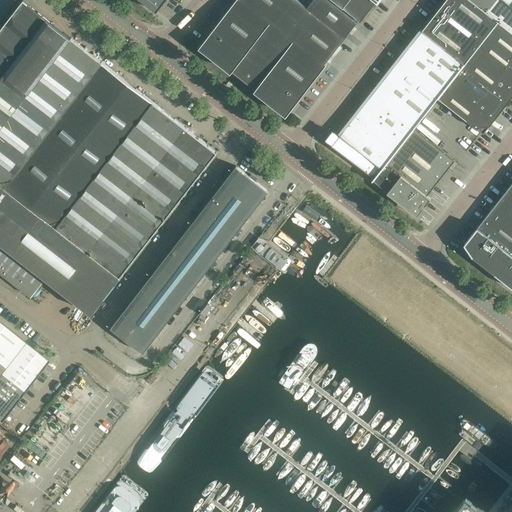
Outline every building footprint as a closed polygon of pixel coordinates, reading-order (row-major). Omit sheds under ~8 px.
[(142,0),(157,11),(165,0),(142,0)] [(249,82),(308,8),(298,0),(236,0),(214,29),(213,29),(200,45),(235,72),(244,77),(245,77),(247,78),(246,79),(249,82)] [(377,0),(332,0),(360,22),(377,0)] [(498,21),(471,0),(445,0),(445,2),(487,35),(498,21)] [(511,0),(471,0),(498,21),(511,31),(511,0)] [(0,131),(72,39),(23,1),(0,30),(0,131)] [(487,35),(445,2),(434,16),(476,49),(486,36),(487,35)] [(324,65),(345,37),(308,8),(249,82),(253,87),(288,114),(301,97),(326,66),(324,65)] [(476,49),(434,16),(422,30),(465,63),(474,51),(476,49)] [(498,21),(487,35),(486,36),(511,56),(511,31),(498,21)] [(465,63),(422,30),(411,45),(453,78),(462,67),(465,63)] [(511,56),(486,36),(476,49),(474,51),(511,81),(511,56)] [(0,193),(6,187),(102,62),(72,39),(0,131),(0,193)] [(453,78),(411,45),(400,59),(442,92),(450,82),(453,78)] [(511,81),(474,51),(465,63),(462,67),(508,102),(511,96),(511,81)] [(442,92),(400,59),(389,73),(431,106),(438,97),(442,92)] [(57,227),(154,102),(102,62),(6,187),(57,227)] [(450,82),(496,118),(508,102),(462,67),(453,78),(450,82)] [(431,106),(389,73),(377,87),(420,120),(431,106)] [(450,82),(442,92),(438,97),(483,133),(496,118),(450,82)] [(414,128),(420,120),(377,87),(355,116),(398,149),(414,128)] [(89,251),(186,127),(154,102),(57,227),(89,251)] [(374,180),(398,149),(355,116),(341,134),(340,134),(340,135),(333,144),(332,144),(374,177),(372,180),(373,180),(374,180)] [(121,276),(217,151),(186,127),(89,251),(121,276)] [(428,195),(448,169),(419,146),(426,137),(414,128),(398,149),(374,180),(388,191),(388,192),(410,210),(411,209),(412,210),(413,210),(414,210),(415,211),(416,211),(417,211),(419,210),(420,209),(421,208),(422,207),(423,208),(431,197),(428,195)] [(157,334),(264,196),(268,191),(236,166),(125,309),(157,334)] [(121,276),(89,251),(57,227),(6,187),(0,193),(0,240),(29,263),(46,277),(92,312),(121,276)] [(494,271),(510,251),(511,248),(511,189),(509,187),(465,244),(475,252),(473,255),(494,271)] [(29,263),(0,240),(0,271),(14,282),(29,263)] [(511,253),(510,251),(494,271),(511,285),(511,253)] [(32,296),(46,277),(29,263),(14,282),(32,296)] [(157,334),(125,309),(111,327),(143,352),(157,334)] [(25,341),(0,321),(0,361),(6,366),(25,341)] [(25,390),(49,360),(25,341),(6,366),(1,372),(25,390)] [(0,420),(1,421),(25,390),(1,372),(0,373),(0,420)] [(487,511),(467,496),(454,511),(487,511)]
